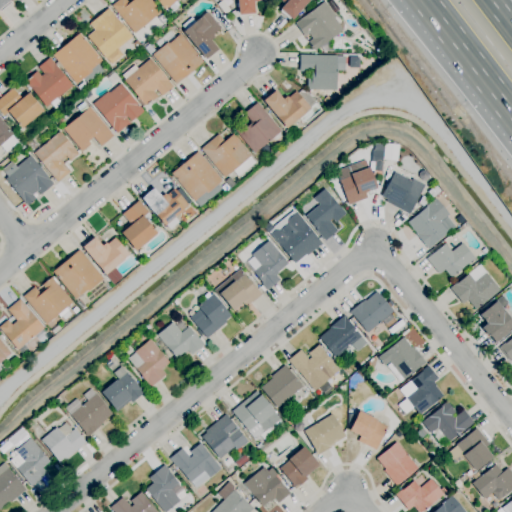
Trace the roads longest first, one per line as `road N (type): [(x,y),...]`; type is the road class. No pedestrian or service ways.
road 1 (residential): [(57,511),(373,248),(511,420)]
road 2 (residential): [(29,251),(257,58)]
road 3 (motorway): [(422,0),(511,115)]
